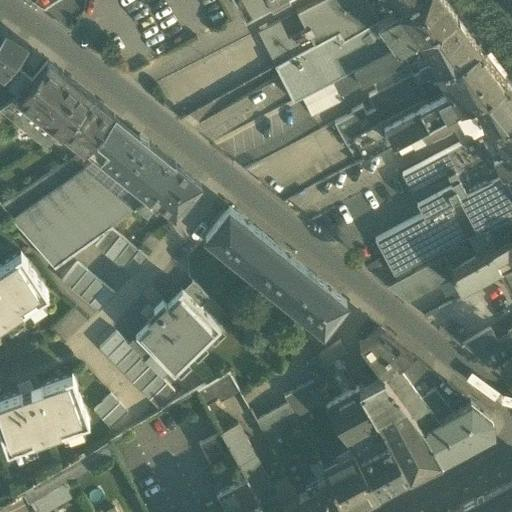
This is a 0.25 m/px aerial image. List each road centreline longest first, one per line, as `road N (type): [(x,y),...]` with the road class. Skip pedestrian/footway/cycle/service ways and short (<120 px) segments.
road 1 (residential): [(511,408),(69,55),(0,12)]
road 2 (residential): [(387,511),(511,438)]
